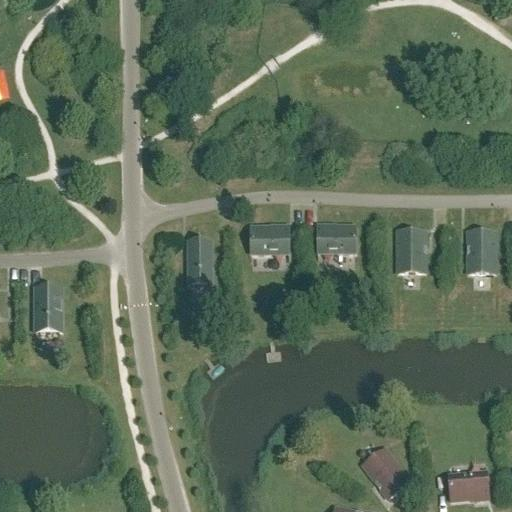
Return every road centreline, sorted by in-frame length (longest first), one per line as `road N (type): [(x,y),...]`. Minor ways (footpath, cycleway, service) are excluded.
road 1 (residential): [(132,218),(264,198),(511,202)]
road 2 (residential): [(179,511),(148,386),(132,264)]
road 3 (residential): [(132,218),(130,0)]
